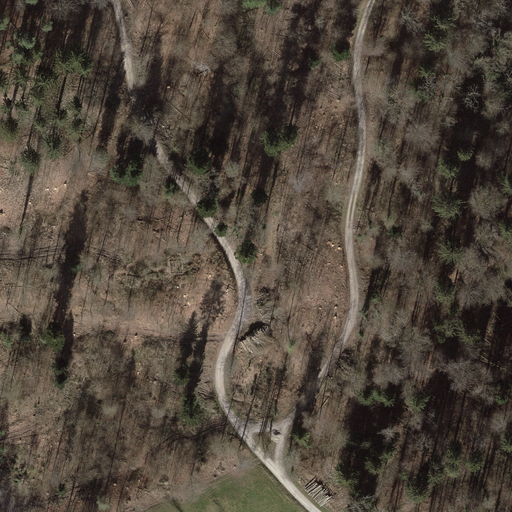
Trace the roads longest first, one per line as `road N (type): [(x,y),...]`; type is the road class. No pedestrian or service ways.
road 1 (track): [(282,477),(241,431),(220,379),(245,285),(152,140),(112,0)]
road 2 (track): [(371,0),(358,43),(364,126),(349,221),(355,298),(345,335),(303,405),(241,431)]
